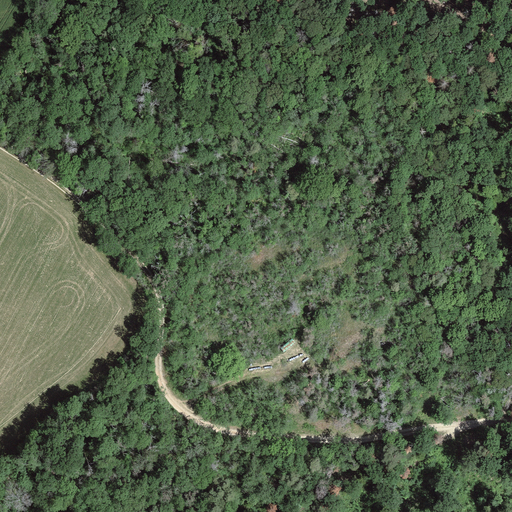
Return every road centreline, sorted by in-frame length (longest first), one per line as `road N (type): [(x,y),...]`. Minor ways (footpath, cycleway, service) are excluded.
road 1 (track): [(493,425),(260,434),(212,425),(172,405),(160,369),(161,308),(142,264),(63,186),(0,145)]
road 2 (track): [(493,425),(452,423),(367,459),(289,511)]
